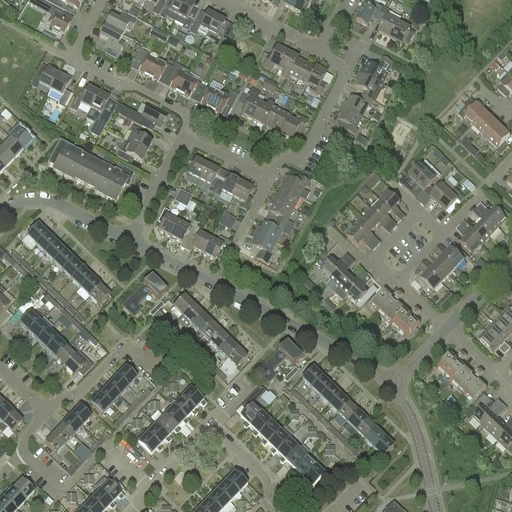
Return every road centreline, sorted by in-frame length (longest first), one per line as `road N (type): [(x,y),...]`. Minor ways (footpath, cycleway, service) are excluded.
road 1 (residential): [(396,379),(128,239)]
road 2 (residential): [(184,138),(193,119),(70,60),(103,0)]
road 3 (residential): [(161,378),(126,344),(44,413)]
road 4 (residential): [(267,181),(280,159),(300,158),(348,66)]
road 5 (residential): [(0,210),(25,200),(54,202),(128,239)]
road 6 (residential): [(435,511),(413,410),(396,379)]
